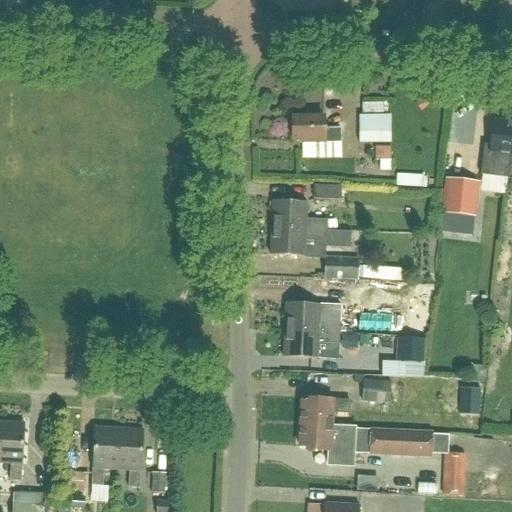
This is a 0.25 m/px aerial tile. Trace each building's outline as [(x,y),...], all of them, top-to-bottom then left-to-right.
[(376,113),(377,104),(358,102),(357,111),(376,113)] [(357,144),(389,144),(389,117),(357,117),(357,144)] [(325,132),(324,118),(293,119),(293,142),(301,141),(301,145),(341,144),(341,131),(325,132)] [(484,149),(480,178),(507,181),(510,157),(511,144),(511,125),(494,123),(491,150),(484,149)] [(390,149),(375,149),(375,161),(390,161),(390,149)] [(444,180),(438,232),(472,236),(478,184),(444,180)] [(340,201),(341,188),(314,187),(313,200),(340,201)] [(271,230),(326,232),(327,221),(305,220),(306,204),(273,202),(271,230)] [(350,233),(326,232),(271,230),(270,257),(304,258),(316,259),(317,250),(317,248),(326,249),(349,250),(349,244),(350,233)] [(358,282),(358,259),(325,259),(325,281),(358,282)] [(363,268),(362,280),(400,283),(401,271),(363,268)] [(427,288),(404,287),(402,335),(425,336),(427,288)] [(286,305),(285,332),(340,334),(340,323),(341,307),(319,306),(286,305)] [(339,345),(340,334),(285,332),(283,359),(317,360),(317,344),(339,345)] [(341,337),(340,349),(356,350),(357,338),(341,337)] [(400,339),(399,363),(423,365),(424,340),(400,339)] [(486,368),(471,367),(469,384),(485,385),(486,368)] [(387,404),(388,379),(361,378),(360,403),(387,404)] [(459,390),(458,415),(478,416),(479,391),(459,390)] [(303,403),(301,425),(333,427),(334,413),(349,414),(350,402),(310,400),(310,404),(303,403)] [(1,422),(0,442),(0,463),(11,464),(10,481),(22,482),(23,465),(26,424),(1,422)] [(301,425),(300,447),(307,447),(307,451),(330,452),(329,466),(353,467),(354,456),(355,430),(355,428),(333,427),(301,425)] [(117,470),(120,430),(95,428),(93,469),(92,486),(104,487),(105,470),(117,470)] [(120,430),(117,470),(130,471),(129,488),(140,489),(142,472),(144,431),(120,430)] [(355,430),(354,456),(430,459),(431,433),(413,432),(355,430)] [(462,497),(463,456),(442,455),(441,496),(462,497)] [(82,492),(83,474),(61,473),(60,491),(82,492)] [(151,474),(151,494),(165,495),(165,474),(151,474)] [(350,477),(350,490),(371,490),(371,477),(350,477)] [(63,511),(66,511),(67,497),(44,496),(43,511),(63,511)] [(84,499),(71,498),(70,511),(84,511),(84,499)] [(166,511),(167,502),(155,502),(154,511),(166,511)]
